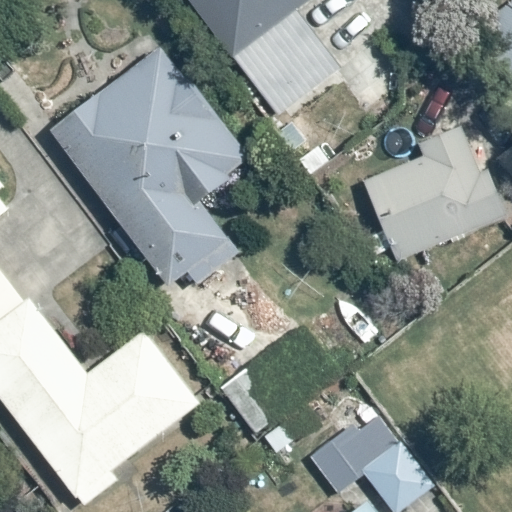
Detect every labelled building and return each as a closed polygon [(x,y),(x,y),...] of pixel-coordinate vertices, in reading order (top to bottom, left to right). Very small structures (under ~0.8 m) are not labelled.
[(332,0),(191,0),(291,128),(352,80),(306,21),(332,0)] [(511,10),(480,33),(511,77),(511,10)] [(259,176),(175,60),(62,141),(177,298),(239,253),(210,212),(259,176)] [(486,136),(362,176),(386,252),(510,212),(486,136)] [(201,400),(149,330),(79,382),(0,276),(0,210),(8,205),(0,194),(0,401),(77,506),(113,479),(106,470),(201,400)] [(331,375),(296,329),(219,389),(254,434),(331,375)] [(396,511),(429,487),(367,407),(306,454),(336,494),(361,475),(390,511),(396,511)] [(370,511),(360,499),(343,511),(370,511)]
